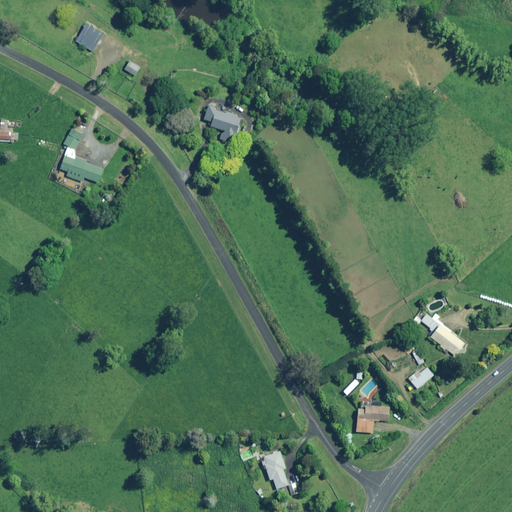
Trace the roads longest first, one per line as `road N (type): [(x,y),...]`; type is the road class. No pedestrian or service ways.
road 1 (unclassified): [(387,491),(340,459),(319,431),(152,142),(79,87),(0,48)]
road 2 (secondary): [(387,491),(413,448),(511,364)]
